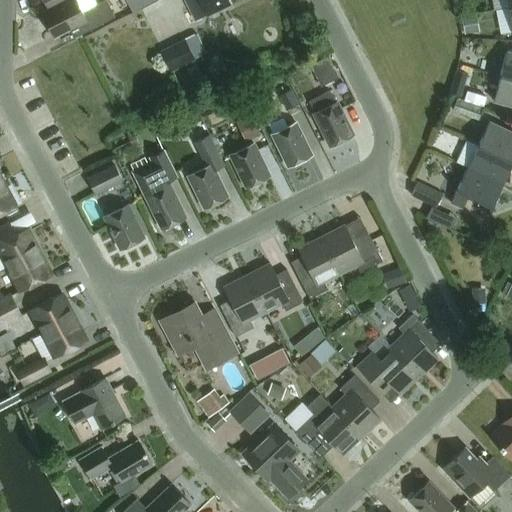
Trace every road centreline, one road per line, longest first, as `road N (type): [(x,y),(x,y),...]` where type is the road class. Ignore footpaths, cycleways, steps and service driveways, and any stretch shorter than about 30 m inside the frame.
road 1 (residential): [(369,170),(471,372),(329,511)]
road 2 (residential): [(111,297),(3,91),(5,0)]
road 3 (residential): [(111,297),(369,170)]
road 4 (residential): [(253,511),(182,435),(111,297)]
road 5 (residential): [(369,170),(381,150),(381,126),(317,0)]
